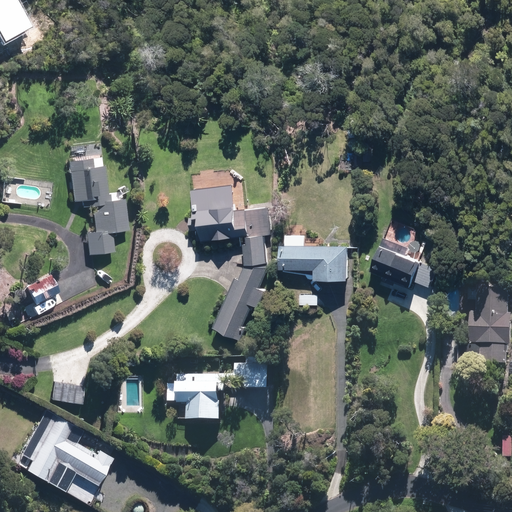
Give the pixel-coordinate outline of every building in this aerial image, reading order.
[(98,231),(88,232),(91,254),(117,251),(114,233),(131,231),(127,198),(113,200),(112,193),(111,193),(107,165),(71,170),(75,201),(85,199),(85,207),(95,206),(98,231)] [(243,210),(242,203),(220,206),(219,204),(205,206),(205,207),(200,208),(201,216),(196,217),(197,231),(202,230),(203,240),(210,239),(210,242),(253,237),(254,243),(248,244),(251,264),(244,278),(240,277),(220,327),(249,339),(254,327),(251,326),(259,305),(266,308),(273,291),(266,288),(274,267),(273,262),(274,262),(270,235),(276,234),(273,206),(243,210)] [(375,272),(419,288),(421,282),(436,287),(443,269),(427,263),(427,261),(410,255),(413,248),(388,238),(375,272)] [(356,246),(286,245),(286,270),(324,270),(324,279),(356,280),(356,246)] [(67,301),(52,274),(28,286),(43,314),(67,301)] [(458,342),(457,364),(506,365),(506,354),(505,354),(505,346),(509,346),(510,315),(507,315),(508,288),(476,287),(475,313),(469,313),(468,343),(458,342)] [(318,296),(298,295),(298,307),(318,307),(318,296)] [(274,364),(240,364),(240,389),(273,389),(274,364)] [(225,375),(183,375),(183,408),(227,408),(227,393),(232,393),(232,383),(237,383),(237,375),(225,375)] [(57,381),(54,399),(84,404),(86,386),(57,381)] [(77,445),(46,429),(32,455),(36,458),(29,469),(48,480),(58,461),(100,485),(115,457),(101,450),(99,454),(78,443),(77,445)] [(511,438),(502,438),(502,460),(511,460),(511,438)] [(13,458),(8,449),(0,454),(0,460),(2,465),(13,458)] [(124,511),(141,511),(146,506),(136,498),(124,511)]
